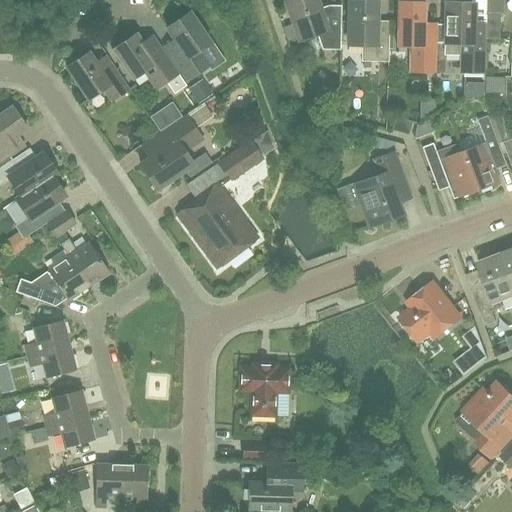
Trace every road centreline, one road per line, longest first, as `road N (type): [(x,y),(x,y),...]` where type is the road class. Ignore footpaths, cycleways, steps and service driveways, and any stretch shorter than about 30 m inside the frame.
road 1 (residential): [(511,212),(200,326)]
road 2 (residential): [(194,437),(123,432),(95,332),(101,314),(166,267)]
road 3 (residential): [(166,267),(47,90),(24,74)]
road 4 (residential): [(24,74),(100,11),(144,10)]
